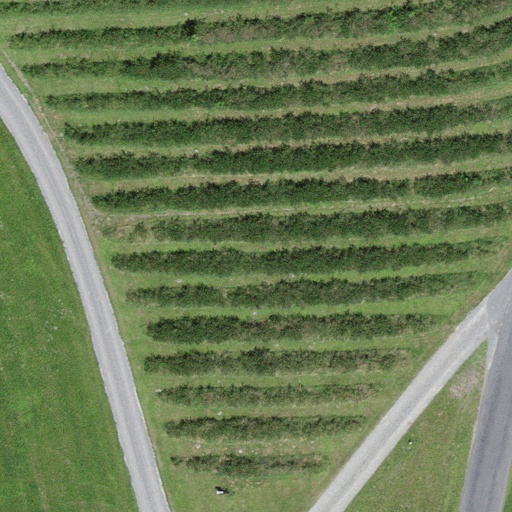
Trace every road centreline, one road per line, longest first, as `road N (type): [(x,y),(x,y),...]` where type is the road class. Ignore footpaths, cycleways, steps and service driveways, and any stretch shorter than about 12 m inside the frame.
road 1 (track): [(0,93),(78,243),(157,511)]
road 2 (track): [(319,511),(511,300)]
road 3 (unclassified): [(511,390),(483,511)]
